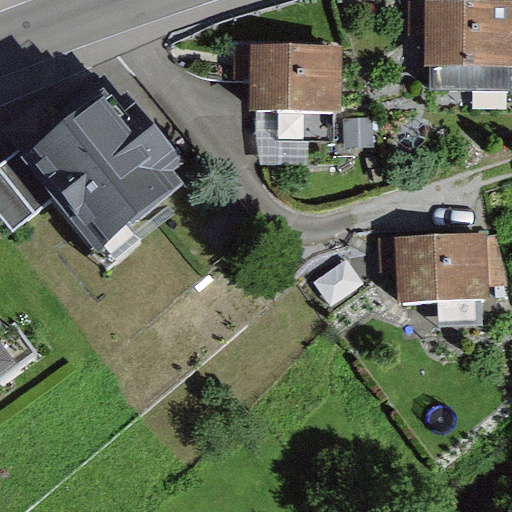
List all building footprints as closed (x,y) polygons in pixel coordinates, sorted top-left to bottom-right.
[(511,0),(405,0),(404,84),(511,85),(511,0)] [(340,38),(229,36),(230,124),(341,126),(340,38)] [(183,178),(101,77),(9,152),(91,253),(183,178)] [(511,301),(509,231),(414,234),(417,308),(511,304),(511,301)] [(0,302),(0,413),(53,375),(0,302)]
